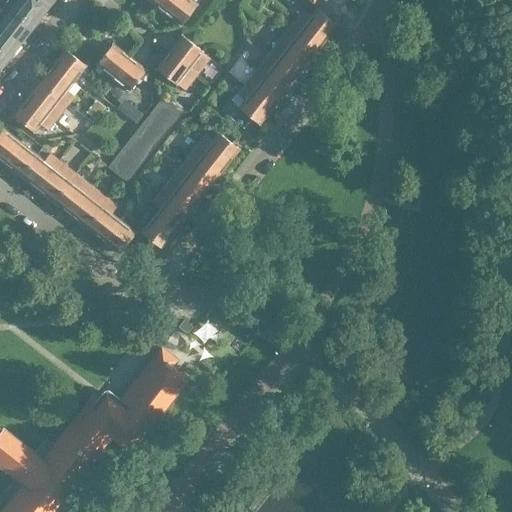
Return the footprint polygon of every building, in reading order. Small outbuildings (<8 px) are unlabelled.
[(33,26),(46,10),(33,0),(20,0),(20,1),(18,0),(8,0),(5,4),(33,26)] [(33,0),(46,10),(53,0),(33,0)] [(148,0),(164,12),(173,0),(148,0)] [(180,25),(196,4),(190,0),(173,0),(164,12),(180,25)] [(33,26),(5,4),(0,11),(0,26),(20,43),(33,26)] [(324,42),(337,25),(317,9),(311,17),(303,12),(296,20),(324,42)] [(324,42),(296,20),(284,37),(311,59),(324,42)] [(20,43),(0,26),(0,53),(8,59),(20,43)] [(190,68),(202,52),(182,37),(169,53),(190,68)] [(311,59),(284,37),(271,53),(299,75),(311,59)] [(113,78),(129,57),(113,44),(97,65),(113,78)] [(73,83),(86,66),(66,50),(53,67),(73,83)] [(178,85),(190,68),(169,53),(157,69),(178,85)] [(299,75),(271,53),(258,69),(286,91),(299,75)] [(129,90),(144,71),(145,70),(129,57),(113,78),(129,90)] [(67,90),(73,83),(53,67),(40,83),(68,105),(74,96),(67,90)] [(286,91),(258,69),(245,86),(273,108),(286,91)] [(68,105),(40,83),(27,99),(55,121),(68,105)] [(273,108),(245,86),(238,95),(245,101),(239,108),(260,124),(273,108)] [(126,97),(118,106),(136,121),(144,111),(126,97)] [(55,121),(27,99),(14,116),(34,132),(41,124),(48,130),(55,121)] [(171,107),(161,99),(156,106),(166,113),(171,107)] [(166,113),(156,106),(151,112),(161,119),(166,113)] [(180,115),(171,107),(166,113),(176,121),(180,115)] [(161,119),(151,112),(146,118),(156,126),(161,119)] [(176,121),(166,113),(161,119),(171,127),(176,121)] [(156,126),(146,118),(141,124),(151,132),(156,126)] [(171,127),(161,119),(156,126),(166,133),(171,127)] [(151,132),(141,124),(136,131),(146,138),(151,132)] [(166,133),(156,126),(151,132),(161,140),(166,133)] [(0,159),(4,163),(20,143),(3,129),(0,133),(0,159)] [(146,138),(136,131),(131,137),(141,145),(146,138)] [(161,140),(151,132),(146,138),(156,146),(161,140)] [(226,166),(240,149),(219,133),(213,141),(206,136),(199,145),(226,166)] [(141,145),(131,137),(126,143),(136,151),(141,145)] [(156,146),(146,138),(141,145),(151,152),(156,146)] [(21,176),(37,156),(20,143),(4,163),(21,176)] [(136,151),(126,143),(122,150),(131,157),(136,151)] [(86,156),(71,145),(67,150),(82,161),(86,156)] [(151,152),(141,145),(136,151),(146,159),(151,152)] [(226,166),(199,145),(186,161),(214,183),(226,166)] [(131,157),(122,150),(117,156),(126,164),(131,157)] [(146,159),(136,151),(131,157),(141,165),(146,159)] [(37,189),(59,161),(50,154),(44,161),(37,156),(21,176),(37,189)] [(126,164),(117,156),(112,162),(121,170),(126,164)] [(141,165),(131,157),(126,164),(136,171),(141,165)] [(54,202),(75,174),(59,161),(37,189),(54,202)] [(214,183),(186,161),(173,177),(201,199),(214,183)] [(121,170),(112,162),(107,169),(117,176),(121,170)] [(136,171),(126,164),(121,170),(131,178),(136,171)] [(131,178),(121,170),(117,176),(126,184),(131,178)] [(70,215),(92,187),(75,174),(54,202),(70,215)] [(201,199),(173,177),(160,194),(188,215),(201,199)] [(86,227),(108,200),(92,187),(70,215),(86,227)] [(188,215),(160,194),(153,202),(160,208),(155,216),(175,232),(188,215)] [(103,240),(119,220),(111,214),(117,207),(108,200),(86,227),(103,240)] [(162,248),(175,232),(155,216),(141,232),(162,248)] [(120,254),(135,234),(136,233),(119,220),(103,240),(120,254)] [(53,511),(112,437),(131,452),(189,378),(173,366),(178,360),(162,347),(114,408),(105,400),(102,403),(93,395),(51,449),(43,443),(36,453),(3,428),(2,430),(1,429),(0,428),(0,467),(15,479),(8,489),(15,495),(0,511),(53,511)]
